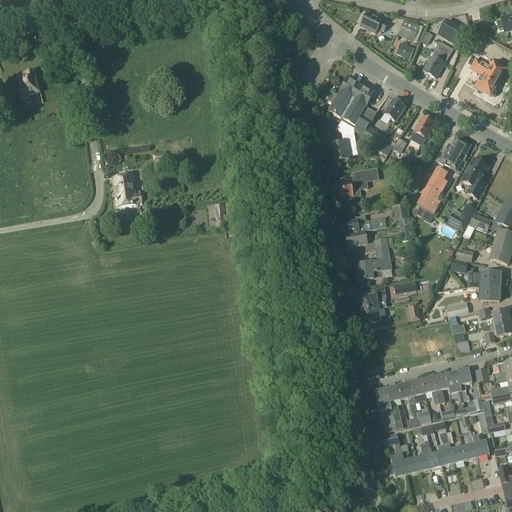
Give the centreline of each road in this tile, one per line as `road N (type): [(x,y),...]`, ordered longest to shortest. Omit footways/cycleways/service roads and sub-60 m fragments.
road 1 (unclassified): [(349,390),(298,105),(332,41)]
road 2 (unclassified): [(511,150),(332,41)]
road 3 (residential): [(511,351),(349,390)]
road 4 (tertiary): [(0,35),(147,0)]
road 5 (residential): [(351,0),(426,14),(496,0)]
road 6 (unclassified): [(374,510),(349,390)]
